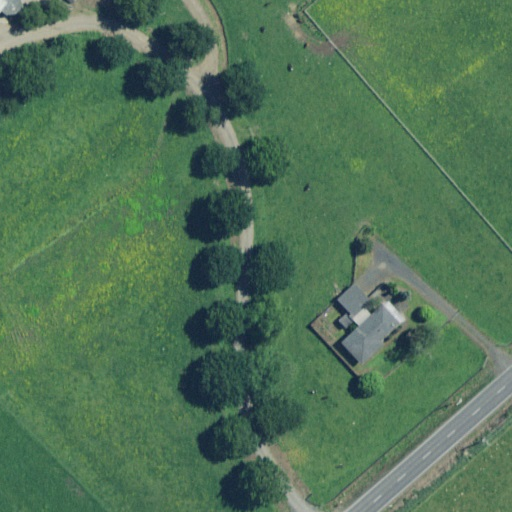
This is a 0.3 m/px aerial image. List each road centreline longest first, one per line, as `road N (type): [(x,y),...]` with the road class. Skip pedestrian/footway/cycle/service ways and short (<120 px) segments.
road 1 (track): [(0,41),(106,25),(161,53),(213,106),(231,137),(246,198),(241,361),(250,418),(271,469),(302,511)]
road 2 (tertiary): [(511,375),(359,511)]
